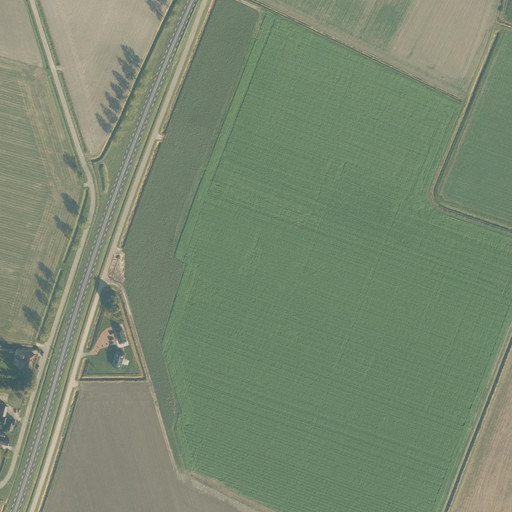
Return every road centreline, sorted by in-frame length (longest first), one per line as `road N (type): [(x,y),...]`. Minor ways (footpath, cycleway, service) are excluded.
road 1 (trunk): [(14,511),(121,175),(191,0)]
road 2 (unclassified): [(31,511),(102,280),(204,0)]
road 3 (unclassified): [(31,0),(92,209),(0,485)]
